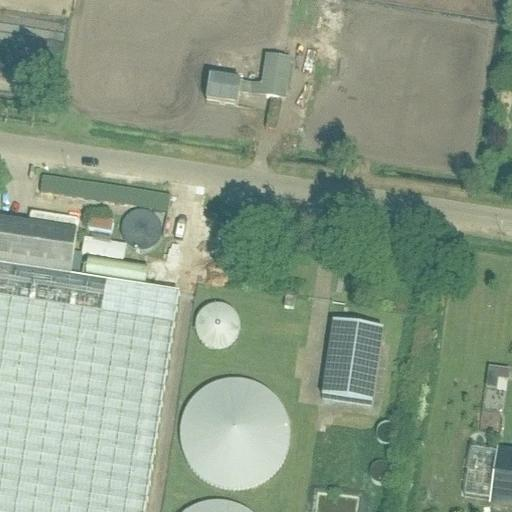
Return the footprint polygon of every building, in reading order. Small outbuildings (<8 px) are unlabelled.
[(284,104),(290,64),(266,60),(261,91),(240,87),(209,82),(206,106),(237,110),(239,97),(284,104)] [(0,270),(69,281),(69,279),(77,280),(81,257),(73,256),(76,235),(0,223),(0,270)] [(144,511),(177,297),(69,281),(0,270),(0,511),(144,511)] [(291,311),(293,301),(284,300),(283,310),(291,311)] [(201,342),(241,347),(245,313),(228,311),(228,308),(205,306),(201,342)] [(369,410),(381,333),(329,325),(318,402),(369,410)] [(481,418),(501,421),(508,373),(488,370),(481,418)] [(211,388),(187,408),(184,443),(195,468),(207,481),(174,497),(172,511),(189,511),(194,508),(215,498),(247,501),(256,511),(263,511),(272,508),(263,498),(270,491),(269,492),(295,469),(299,432),(285,402),(268,382),(231,378),(211,388)] [(511,506),(511,457),(497,456),(490,504),(511,506)]
